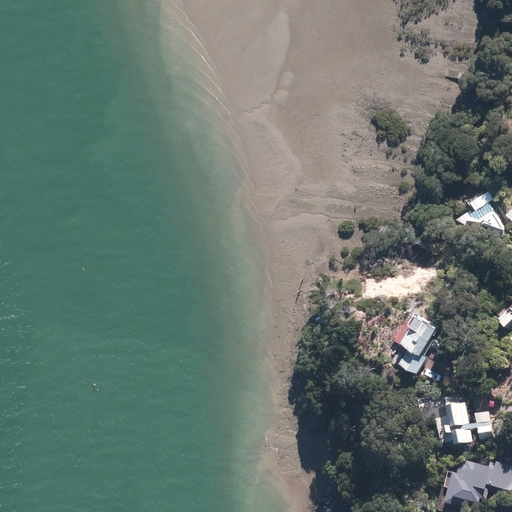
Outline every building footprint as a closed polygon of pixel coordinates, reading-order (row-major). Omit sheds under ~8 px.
[(511,242),(486,197),(447,218),(511,242)] [(511,308),(508,304),(492,320),(511,339),(511,308)] [(400,347),(408,352),(400,366),(416,376),(436,342),(431,339),(436,330),(417,319),(400,347)] [(473,446),(470,433),(479,431),(481,441),(495,438),(490,415),(476,418),(478,427),(470,429),(464,402),(440,407),(443,422),(437,424),(443,452),(473,446)] [(489,469),(467,463),(465,470),(460,469),(457,478),(454,478),(447,506),(470,511),(478,511),(484,488),(511,495),(511,470),(490,465),(489,469)]
